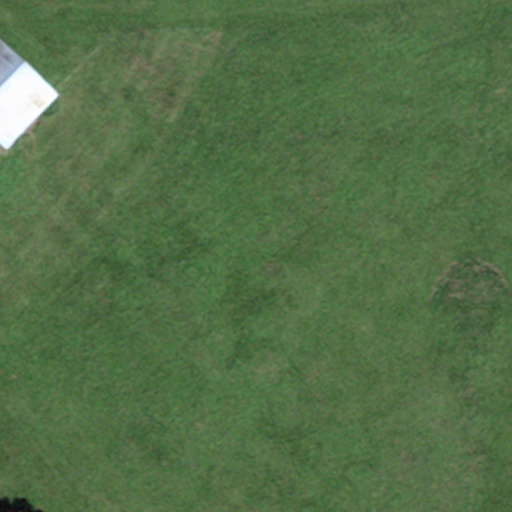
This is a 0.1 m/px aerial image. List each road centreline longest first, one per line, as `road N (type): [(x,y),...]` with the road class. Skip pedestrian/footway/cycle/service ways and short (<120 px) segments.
road 1 (track): [(0,10),(209,12),(289,0)]
road 2 (track): [(101,511),(0,370)]
